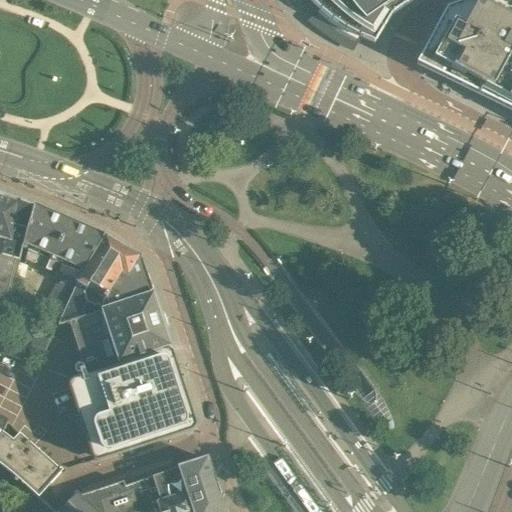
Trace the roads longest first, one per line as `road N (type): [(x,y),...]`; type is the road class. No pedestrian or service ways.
road 1 (residential): [(0,151),(55,170),(106,156),(126,137),(144,82),(132,25)]
road 2 (primary): [(511,190),(315,88)]
road 3 (residential): [(511,137),(407,75),(407,39),(441,0)]
road 4 (residential): [(214,439),(69,484),(42,511)]
